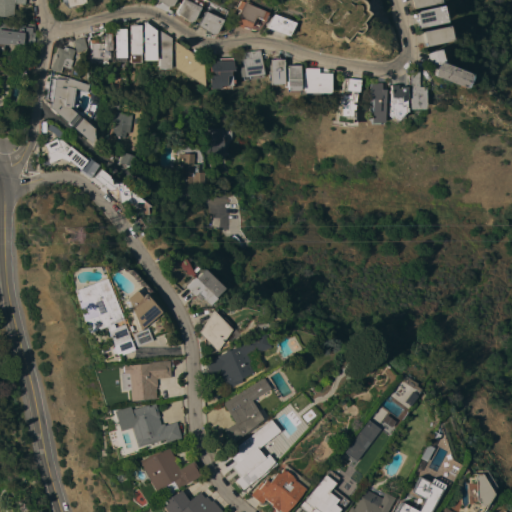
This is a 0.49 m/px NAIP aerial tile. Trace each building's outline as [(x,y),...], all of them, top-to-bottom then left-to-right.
[(21,0),(21,4),(11,4),(11,3),(11,2),(10,17),(0,16),(0,0),(21,0)] [(55,0),(57,8),(80,3),(79,0),(55,0)] [(171,0),(153,0),(167,8),(171,0)] [(183,0),(197,7),(190,21),(186,21),(173,12),(180,0),(183,0)] [(402,0),(433,0),(434,2),(405,8),(402,0)] [(262,13),(261,15),(262,15),(260,19),(259,19),(258,21),(253,18),(250,25),(247,24),(245,28),(229,21),(234,10),(231,9),(235,1),(262,13)] [(408,12),(438,5),(441,21),(412,28),(408,12)] [(219,20),(212,33),(208,34),(195,25),(203,12),(219,20)] [(268,14),(288,23),(282,36),(261,28),(262,26),(268,14)] [(0,22),(4,23),(4,24),(15,25),(15,24),(22,25),(22,26),(30,28),(29,32),(33,33),(31,43),(19,41),(19,46),(5,44),(5,45),(1,45),(0,50),(0,22)] [(154,60),(142,60),(142,22),(143,22),(154,30),(154,60)] [(134,25),(139,25),(139,37),(141,37),(141,43),(140,43),(139,62),(128,62),(129,55),(127,55),(127,54),(128,54),(128,26),(128,24),(134,24),(134,25)] [(443,25),(447,40),(417,46),(416,42),(417,42),(415,31),(443,25)] [(124,62),(121,62),(113,60),(113,30),(123,30),(124,62)] [(169,69),(158,68),(158,31),(170,38),(170,40),(169,69)] [(101,44),(102,33),(108,33),(107,63),(88,62),(88,44),(101,44)] [(84,50),(73,53),(70,41),(80,38),(84,50)] [(201,86),(173,68),(174,42),(201,60),(201,62),(201,86)] [(65,67),(63,67),(61,73),(58,72),(48,69),(55,48),(60,49),(61,48),(62,47),(63,47),(71,50),(65,67)] [(437,62),(464,73),(459,87),(457,86),(456,87),(425,74),(424,73),(427,67),(428,67),(429,64),(423,66),(420,53),(433,49),(437,62)] [(235,53),(256,50),(259,77),(240,80),(240,77),(241,77),(239,60),(236,61),(235,56),(235,53)] [(219,58),(230,58),(230,70),(227,70),(227,75),(230,75),(230,79),(232,79),(232,83),(230,83),(230,89),(219,90),(218,90),(218,88),(208,88),(207,61),(217,60),(217,58),(219,58)] [(278,83),(266,83),(266,59),(278,60),(278,83)] [(282,90),(282,66),(294,66),(294,90),(282,90)] [(312,74),(324,75),(324,93),(299,92),(299,90),(297,90),(297,68),(312,68),(312,72),(312,74)] [(418,109),(402,109),(402,71),(410,71),(410,87),(418,86),(418,90),(418,109)] [(49,103),(48,103),(49,100),(46,99),(47,95),(48,96),(52,78),(66,80),(67,78),(87,85),(85,92),(72,87),(68,107),(93,128),(92,129),(93,139),(89,142),(49,107),(49,106),(49,103)] [(341,78),(353,80),(352,92),(350,92),(348,112),(352,113),(352,125),(337,125),(339,122),(331,121),(336,90),(339,90),(341,78)] [(373,83),(374,89),(377,89),(378,122),(374,122),(374,124),(365,124),(365,98),(363,99),(362,83),(373,83)] [(389,86),(389,88),(391,88),(391,87),(398,87),(398,99),(399,99),(399,107),(398,107),(399,112),(391,120),(387,117),(386,119),(382,115),(382,103),(382,85),(389,86)] [(115,114),(132,117),(129,134),(125,133),(124,137),(113,135),(114,132),(112,132),(115,114)] [(232,129),(231,138),(225,150),(222,150),(222,153),(204,153),(204,128),(232,129)] [(55,138),(56,140),(60,139),(85,160),(78,169),(68,161),(67,162),(66,162),(59,158),(49,163),(48,163),(47,162),(46,153),(47,152),(43,144),(55,138)] [(133,156),(129,166),(119,163),(120,160),(122,152),(133,156)] [(192,164),(197,164),(197,172),(202,172),(203,185),(193,185),(193,189),(180,189),(180,180),(179,180),(179,176),(181,176),(181,167),(180,167),(180,163),(181,163),(181,161),(178,161),(178,154),(192,154),(192,164)] [(122,188),(124,188),(125,190),(127,190),(128,192),(129,191),(141,202),(117,203),(115,188),(106,190),(91,177),(98,169),(107,177),(107,178),(109,180),(109,184),(122,183),(122,188)] [(171,264),(179,279),(188,274),(180,259),(171,264)] [(219,288),(210,297),(211,298),(204,305),(196,298),(194,300),(180,287),(189,277),(191,278),(199,269),(219,288)] [(109,353),(107,354),(105,349),(107,348),(106,347),(107,346),(100,327),(85,332),(80,320),(92,315),(85,298),(76,302),(71,290),(101,278),(117,319),(116,320),(128,350),(115,355),(114,353),(109,355),(109,353)] [(136,299),(139,296),(141,295),(154,310),(153,311),(154,312),(132,330),(122,301),(120,298),(128,290),(136,299)] [(206,310),(210,315),(214,310),(219,315),(216,320),(224,329),(210,352),(192,332),(206,310)] [(140,328),(145,340),(130,347),(125,334),(140,328)] [(211,370),(202,375),(196,362),(257,334),(263,347),(248,354),(254,367),(245,371),(246,372),(232,378),(233,381),(219,388),(211,370)] [(123,390),(114,390),(113,373),(117,373),(116,364),(123,364),(123,365),(141,363),(141,362),(162,360),(163,377),(149,378),(149,386),(149,389),(148,389),(149,399),(123,401),(123,390)] [(255,378),(262,388),(243,400),(250,411),(254,408),(260,418),(254,422),(253,421),(223,444),(215,430),(227,423),(215,403),(255,378)] [(139,406),(141,405),(142,407),(144,406),(144,405),(148,404),(152,417),(151,418),(153,425),(156,424),(157,426),(168,422),(173,439),(158,443),(156,439),(148,442),(145,444),(142,444),(130,447),(123,423),(119,424),(120,429),(113,431),(108,412),(123,409),(124,410),(139,406)] [(359,420),(334,452),(350,464),(385,418),(373,409),(363,423),(359,420)] [(248,430),(259,444),(247,454),(248,461),(250,461),(258,472),(235,491),(219,471),(218,472),(210,460),(248,430)] [(438,470),(435,445),(427,446),(427,450),(411,453),(414,476),(433,473),(433,471),(438,470)] [(161,448),(172,468),(185,461),(193,475),(152,498),(132,464),(161,448)] [(272,511),(269,510),(268,511),(262,506),(262,505),(256,500),(253,504),(242,494),(253,481),(255,483),(258,479),(260,482),(269,472),(270,473),(273,469),(276,471),(277,470),(287,479),(286,480),(296,489),(276,511),(272,511)] [(318,490),(336,505),(333,509),(334,510),(332,511),(285,511),(301,491),(315,475),(324,482),(318,490)] [(421,511),(435,485),(423,479),(421,482),(410,476),(401,493),(413,500),(408,510),(392,502),(386,511),(421,511)] [(383,511),(339,511),(343,507),(346,508),(353,495),(354,495),(358,489),(374,498),(377,492),(387,498),(383,504),(387,506),(383,511)] [(173,490),(180,500),(192,492),(196,497),(198,496),(203,501),(204,500),(214,511),(213,511),(159,511),(153,501),(173,490)] [(386,511),(396,492),(407,498),(402,508),(410,511),(386,511)]
